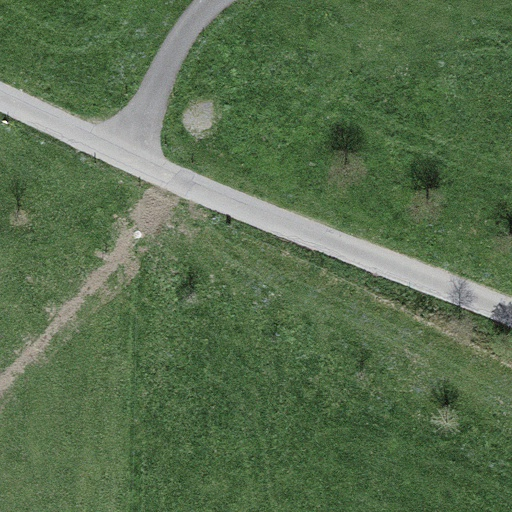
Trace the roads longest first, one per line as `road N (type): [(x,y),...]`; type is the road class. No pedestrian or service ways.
road 1 (track): [(511,314),(260,215),(0,98)]
road 2 (track): [(124,155),(171,53),(212,0)]
